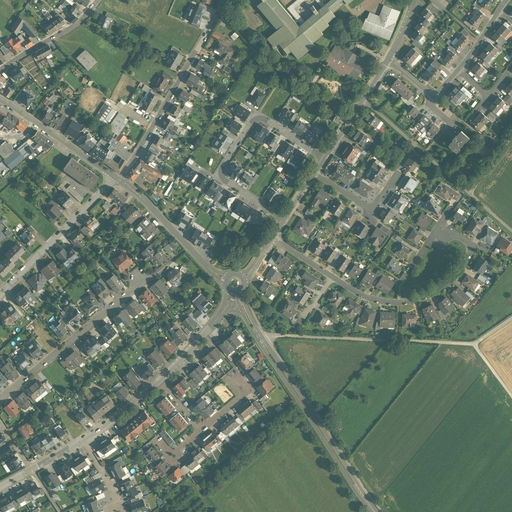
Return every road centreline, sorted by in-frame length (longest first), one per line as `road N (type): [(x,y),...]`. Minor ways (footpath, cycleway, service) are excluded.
road 1 (track): [(511,318),(473,344),(258,338)]
road 2 (residential): [(285,219),(217,176),(257,114),(325,159)]
road 3 (tertiary): [(373,511),(246,315)]
road 4 (residential): [(333,277),(366,297),(421,299),(450,279),(473,246),(439,225)]
road 5 (residential): [(120,178),(226,0)]
road 6 (residential): [(0,398),(138,283)]
road 7 (residential): [(3,288),(113,174)]
road 8 (track): [(469,195),(362,101)]
road 9 (tertiary): [(113,174),(0,99)]
road 10 (track): [(511,136),(469,195),(511,231)]
road 11 (residential): [(0,70),(71,28),(97,0)]
